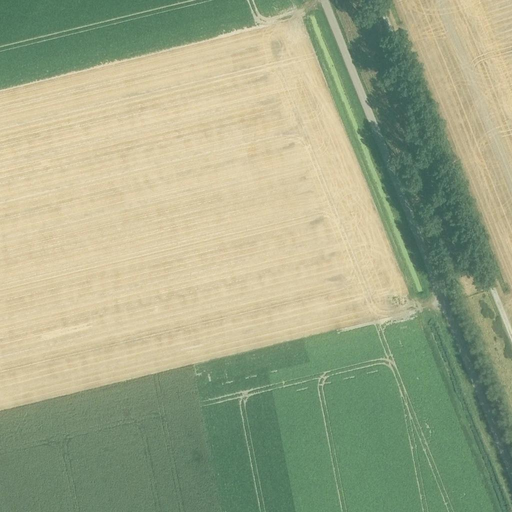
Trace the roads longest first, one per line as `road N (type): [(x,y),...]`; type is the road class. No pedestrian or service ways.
road 1 (unclassified): [(325,0),(511,474)]
road 2 (track): [(511,328),(377,0)]
